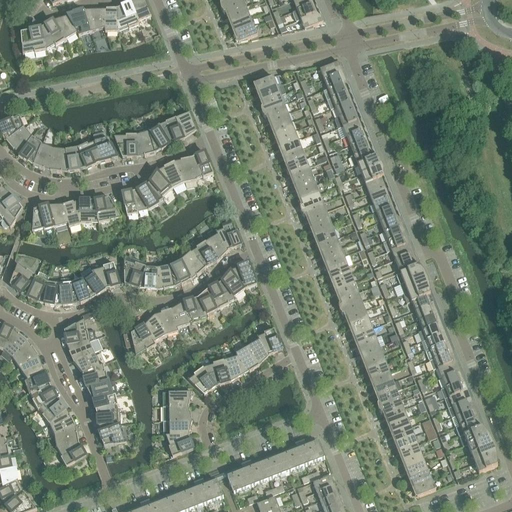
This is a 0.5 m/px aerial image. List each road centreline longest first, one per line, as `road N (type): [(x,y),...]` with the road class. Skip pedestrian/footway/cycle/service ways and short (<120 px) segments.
road 1 (residential): [(511,438),(498,402),(485,398),(457,327),(463,314),(439,254),(427,251),(390,128),(378,124),(349,48)]
road 2 (residential): [(54,316),(118,295),(170,298),(257,252)]
road 3 (residential): [(348,36),(186,70)]
road 4 (residential): [(191,81),(349,48)]
road 5 (residential): [(211,455),(201,424),(210,404),(297,354)]
road 6 (residential): [(349,48),(489,19)]
road 7 (residential): [(486,7),(348,36)]
road 8 (residential): [(257,252),(213,139)]
